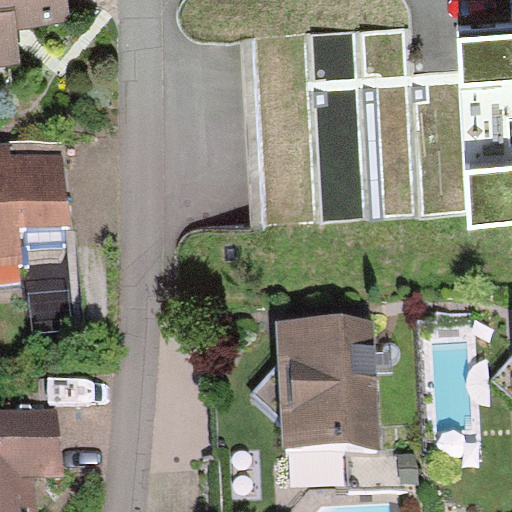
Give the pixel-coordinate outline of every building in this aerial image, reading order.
[(0,0),(0,56),(23,55),(21,20),(72,17),(70,0),(0,0)] [(511,206),(511,17),(491,19),(462,20),(468,209),(511,206)] [(14,148),(0,149),(0,271),(28,270),(25,234),(74,229),(68,157),(15,161),(14,148)] [(373,324),(277,330),(280,370),(256,396),(282,420),(284,457),(381,451),(373,324)] [(511,357),(494,379),(511,394),(511,357)] [(62,405),(0,411),(0,511),(39,511),(37,488),(71,484),(62,405)]
